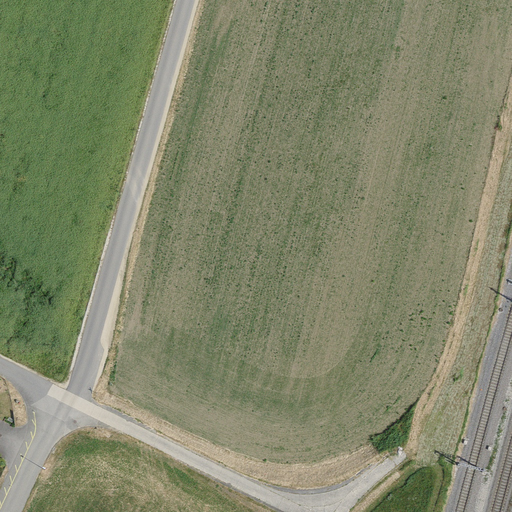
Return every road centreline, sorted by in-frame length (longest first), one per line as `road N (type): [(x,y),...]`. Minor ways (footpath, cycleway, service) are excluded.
road 1 (track): [(410,451),(328,507),(293,506),(62,399)]
road 2 (residential): [(62,399),(9,511)]
